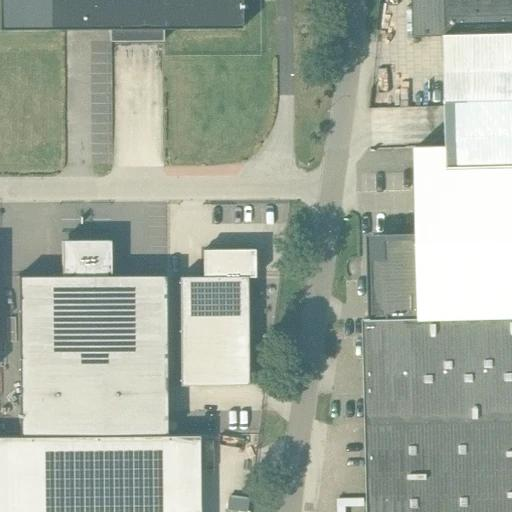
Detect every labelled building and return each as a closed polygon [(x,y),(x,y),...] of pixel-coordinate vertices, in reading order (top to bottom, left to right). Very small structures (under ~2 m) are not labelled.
[(0,0),(0,28),(110,29),(110,41),(163,41),(163,29),(242,27),(241,0),(0,0)] [(511,0),(412,0),(414,37),(445,36),(511,34),(511,0)] [(511,34),(445,36),(448,146),(416,147),(416,167),(511,164),(511,34)] [(368,511),(511,511),(511,164),(416,167),(418,236),(417,236),(386,237),(386,238),(371,238),(372,258),(371,258),(372,293),(372,319),(364,319),(368,511)] [(61,275),(18,275),(19,435),(167,434),(167,432),(166,275),(110,275),(110,240),(61,240),(61,275)] [(202,249),(202,276),(179,276),(180,385),(248,385),(247,277),(255,277),(254,249),(202,249)] [(181,435),(0,436),(0,511),(199,511),(199,435),(181,435)]
